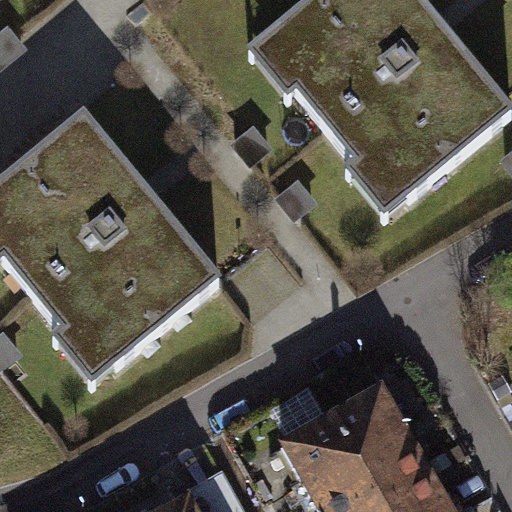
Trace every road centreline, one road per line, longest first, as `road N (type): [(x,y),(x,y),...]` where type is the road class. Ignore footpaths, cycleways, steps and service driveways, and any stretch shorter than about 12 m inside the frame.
road 1 (residential): [(0,510),(63,491),(447,296)]
road 2 (residential): [(511,444),(447,296)]
